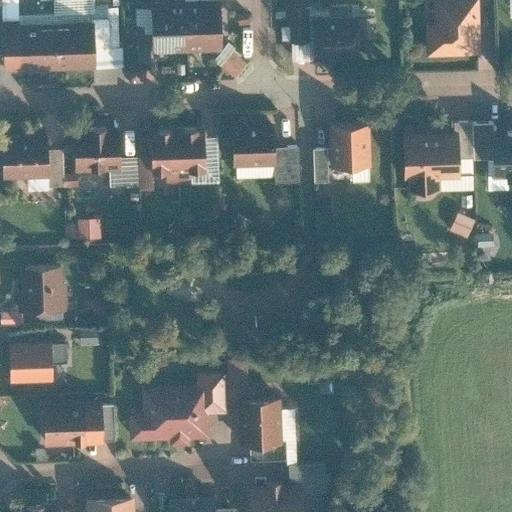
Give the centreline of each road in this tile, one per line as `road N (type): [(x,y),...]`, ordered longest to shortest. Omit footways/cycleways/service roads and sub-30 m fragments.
road 1 (residential): [(260,90),(0,97)]
road 2 (residential): [(511,84),(260,90)]
road 3 (residential): [(0,470),(212,462)]
